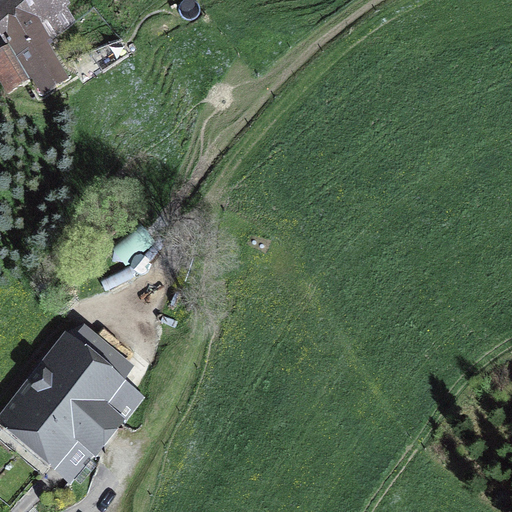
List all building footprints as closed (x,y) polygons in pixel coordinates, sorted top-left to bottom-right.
[(0,0),(0,29),(12,45),(46,20),(56,34),(73,21),(59,3),(62,0),(0,0)] [(103,69),(129,54),(121,39),(94,53),(103,69)] [(43,44),(23,56),(43,90),(64,78),(43,44)] [(13,48),(0,55),(0,69),(4,77),(0,79),(0,81),(8,93),(32,77),(13,48)] [(142,228),(89,255),(105,287),(159,261),(142,228)] [(74,475),(115,425),(97,410),(121,380),(79,344),(11,423),(74,475)]
